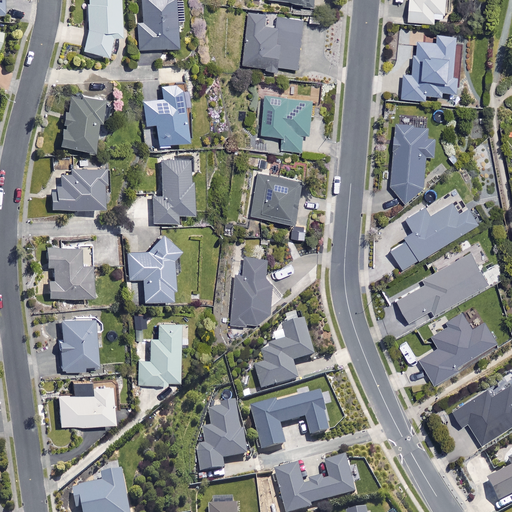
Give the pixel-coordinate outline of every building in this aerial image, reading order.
[(86,0),(86,35),(82,49),(103,55),(109,35),(117,35),(116,0),(86,0)] [(171,0),(140,0),(142,22),(136,22),(138,48),(175,46),(173,17),(180,17),(179,3),(172,4),(171,0)] [(407,0),(407,20),(432,21),(432,16),(442,16),(442,10),(448,10),(447,0),(407,0)] [(266,14),(248,13),(243,65),(276,68),(276,66),(297,68),(302,18),(277,16),(276,27),(265,26),(266,14)] [(454,33),(435,33),(435,40),(415,40),(415,53),(412,53),(412,73),(401,73),(401,98),(424,98),(424,93),(440,93),(440,89),(454,89),(454,33)] [(177,83),(160,85),(161,98),(142,101),(145,124),(154,123),(156,141),(187,138),(185,112),(181,112),(177,83)] [(99,96),(67,91),(59,143),(88,147),(93,118),(96,118),(99,96)] [(279,95),(264,94),(261,133),(282,135),(281,149),(300,151),(302,132),(308,132),(310,100),(279,97),(279,95)] [(426,126),(394,123),(389,184),(403,201),(422,187),(425,154),(431,155),(433,137),(425,137),(426,126)] [(186,174),(185,156),(159,157),(160,194),(150,194),(151,221),(174,220),(174,211),(194,210),(192,174),(186,174)] [(100,165),(68,167),(68,173),(57,173),(58,188),(49,189),(50,206),(101,204),(100,165)] [(300,178),(257,172),(251,215),(294,220),(300,178)] [(458,212),(450,201),(429,214),(424,206),(404,218),(413,232),(389,247),(401,268),(476,222),(467,207),(458,212)] [(175,235),(154,236),(154,250),(127,252),(129,278),(141,277),(142,299),(171,298),(170,271),(176,270),(175,235)] [(90,293),(87,243),(44,245),(45,265),(51,265),(52,279),(45,279),(46,295),(90,293)] [(487,284),(470,252),(421,278),(425,283),(395,299),(406,321),(429,309),(432,313),(487,284)] [(266,256),(245,255),(244,274),(235,274),(232,323),(256,325),(268,313),(270,277),(265,277),(266,256)] [(470,328),(460,311),(445,320),(447,324),(430,335),(437,347),(418,358),(432,383),(455,369),(454,366),(494,341),(482,321),(470,328)] [(91,335),(89,316),(59,319),(60,337),(57,337),(60,370),(96,367),(93,335),(91,335)] [(313,355),(301,319),(281,325),(286,341),(260,349),(264,363),(254,367),(261,390),(296,379),(291,362),(313,355)] [(178,381),(178,323),(157,323),(157,338),(149,338),(149,359),(139,359),(139,383),(165,383),(165,381),(178,381)] [(112,406),(110,379),(89,381),(90,391),(55,394),(58,423),(110,419),(109,407),(112,406)] [(511,423),(511,380),(489,395),(485,388),(450,410),(460,425),(466,421),(480,443),(511,423)] [(326,431),(318,393),(251,408),(260,449),(283,444),(278,424),(304,418),(308,435),(326,431)] [(234,400),(223,401),(223,409),(210,410),(211,428),(204,429),(206,446),(199,447),(201,471),(223,469),(222,458),(244,456),(241,433),(237,433),(234,400)] [(511,453),(505,457),(510,467),(485,479),(496,501),(511,493),(511,453)] [(353,492),(343,456),(323,462),(327,475),(301,482),(296,464),(273,470),(284,511),(289,511),(308,507),(307,504),(353,492)] [(127,511),(119,470),(100,473),(102,482),(71,488),(76,509),(81,508),(81,511),(127,511)]
